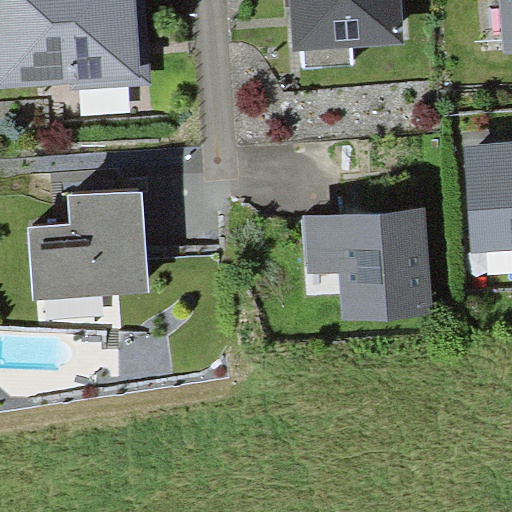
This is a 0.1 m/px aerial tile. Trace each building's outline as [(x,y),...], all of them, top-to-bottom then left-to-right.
[(71,89),(151,84),(145,0),(0,0),(0,86),(70,82),(71,89)] [(400,0),(290,0),(294,50),(404,43),(400,0)] [(511,0),(500,0),(504,53),(511,52),(511,0)] [(511,141),(464,145),(471,252),(511,249),(511,141)] [(71,224),(28,227),(33,299),(150,291),(143,190),(69,195),(71,224)] [(340,272),(343,320),(433,314),(427,207),(303,215),(307,274),(340,272)]
